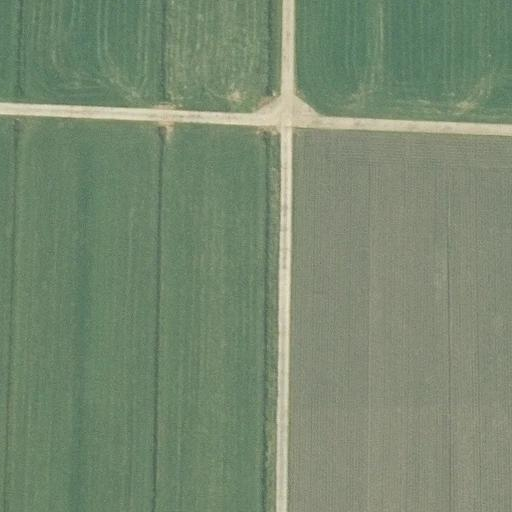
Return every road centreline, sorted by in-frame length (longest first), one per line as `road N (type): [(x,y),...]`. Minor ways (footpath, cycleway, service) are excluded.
road 1 (track): [(0,105),(511,126)]
road 2 (track): [(280,511),(289,0)]
